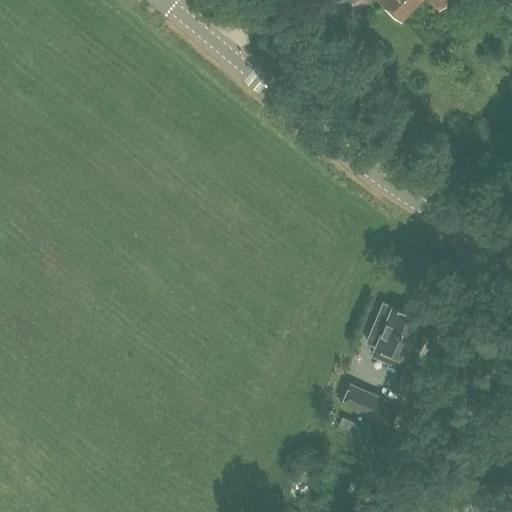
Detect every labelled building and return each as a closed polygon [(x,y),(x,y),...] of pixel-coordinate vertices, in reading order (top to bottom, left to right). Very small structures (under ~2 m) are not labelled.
[(324,0),(332,14),(356,0),(324,0)] [(381,0),(402,20),(421,0),(429,0),(439,9),(447,0),(381,0)] [(403,356),(413,333),(420,317),(383,302),(367,340),(376,344),(372,353),(396,363),(400,354),(403,356)] [(356,407),(378,418),(386,399),(364,389),(356,407)] [(329,410),(325,420),(332,423),(337,413),(329,410)]
